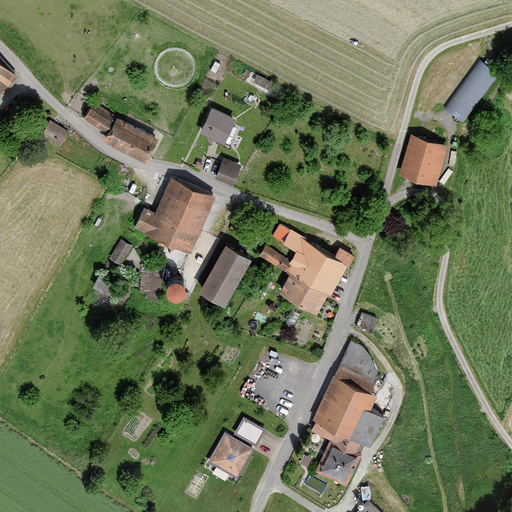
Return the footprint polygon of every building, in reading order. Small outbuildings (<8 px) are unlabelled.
[(0,88),(15,74),(0,59),(0,88)] [(463,118),(501,74),(484,59),(445,103),(463,118)] [(92,101),(83,117),(110,131),(107,137),(146,158),(157,136),(92,101)] [(212,106),(201,130),(226,141),(237,117),(212,106)] [(61,142),(70,127),(50,116),(41,131),(61,142)] [(450,140),(413,131),(403,170),(440,179),(450,140)] [(233,182),(242,161),(223,154),(214,174),(233,182)] [(217,194),(173,174),(156,213),(143,207),(136,224),(193,249),(217,194)] [(122,262),(134,242),(121,235),(110,255),(122,262)] [(350,261),(303,238),(293,257),(288,267),(277,290),(320,312),(332,289),(336,291),(350,261)] [(226,239),(200,285),(227,299),(253,254),(226,239)] [(261,253),(288,267),(293,257),(267,242),(261,253)] [(164,285),(163,267),(140,268),(141,286),(164,285)] [(98,269),(92,283),(112,291),(118,277),(98,269)] [(182,287),(180,270),(163,273),(166,290),(182,287)] [(361,308),(357,324),(373,329),(378,313),(361,308)] [(336,372),(313,425),(336,435),(322,468),(348,480),(361,450),(358,448),(361,441),(373,446),(388,412),(374,406),(380,391),(336,372)] [(235,429),(256,440),(264,425),(243,415),(235,429)] [(254,445),(226,430),(210,459),(238,474),(254,445)] [(383,511),(372,500),(359,511),(383,511)]
